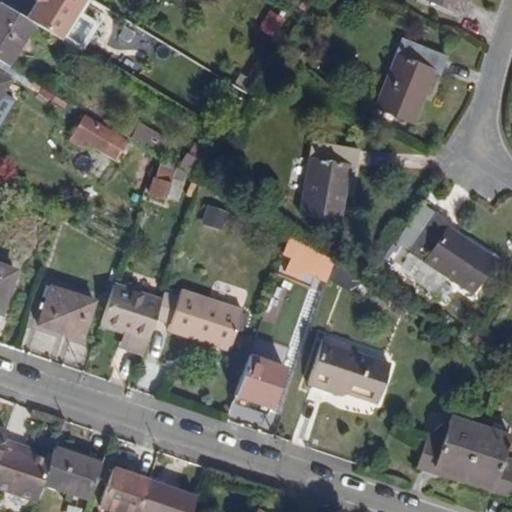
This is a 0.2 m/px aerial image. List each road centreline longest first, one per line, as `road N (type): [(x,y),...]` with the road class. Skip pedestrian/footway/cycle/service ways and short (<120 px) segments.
road 1 (residential): [(409,511),(0,372)]
road 2 (residential): [(511,170),(491,136),(490,108),(511,36)]
